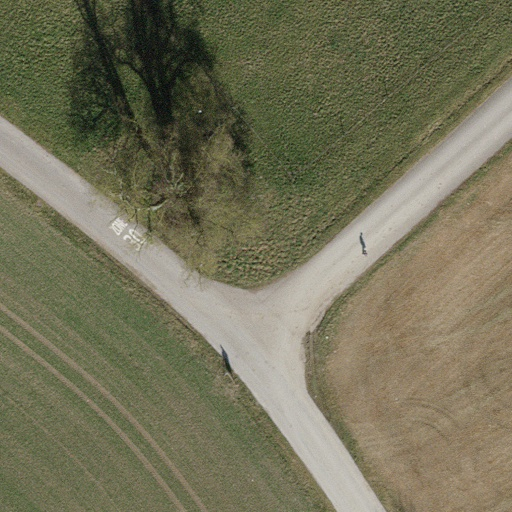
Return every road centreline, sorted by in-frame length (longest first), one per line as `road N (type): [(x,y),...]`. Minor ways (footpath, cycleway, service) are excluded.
road 1 (residential): [(249,351),(142,248),(0,144)]
road 2 (track): [(249,351),(361,511)]
